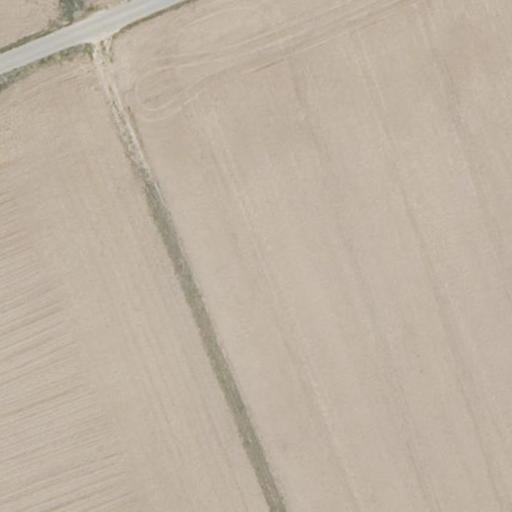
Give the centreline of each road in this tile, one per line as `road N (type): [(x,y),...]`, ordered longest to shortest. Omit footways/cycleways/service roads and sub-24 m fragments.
road 1 (track): [(70,0),(277,511)]
road 2 (unclassified): [(0,55),(137,0)]
